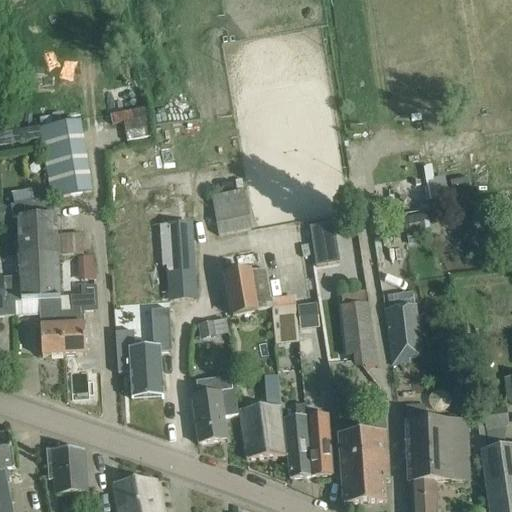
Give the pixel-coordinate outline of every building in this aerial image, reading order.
[(53,200),(92,193),(79,124),(40,131),(53,200)] [(35,125),(0,130),(0,144),(37,138),(35,125)] [(247,194),(213,200),(219,235),(253,230),(247,194)] [(10,206),(0,208),(0,223),(13,221),(10,206)] [(405,225),(407,239),(426,236),(424,222),(405,225)] [(57,236),(57,237),(18,239),(21,303),(40,302),(61,301),(60,298),(59,298),(58,258),(84,257),(83,235),(57,236)] [(90,259),(80,260),(81,282),(91,281),(90,259)] [(265,271),(254,272),(253,264),(225,268),(232,315),(271,309),(265,271)] [(82,297),(60,298),(61,301),(62,327),(63,327),(64,358),(86,357),(85,326),(84,314),(98,313),(96,287),(81,288),(82,297)] [(62,327),(61,301),(40,302),(42,359),(64,358),(63,327),(62,327)] [(371,306),(346,309),(350,358),(357,358),(358,368),(373,367),(370,333),(374,331),(371,306)] [(297,307),(275,309),(279,349),(301,347),(297,307)] [(134,330),(115,331),(118,372),(130,371),(131,398),(163,396),(161,351),(172,350),(170,308),(152,309),(154,346),(135,347),(134,330)] [(414,308),(385,312),(392,366),(407,364),(404,343),(419,341),(414,308)] [(225,321),(203,324),(205,338),(227,334),(225,321)] [(287,459),(287,458),(277,377),(263,379),(267,407),(240,411),(247,461),(287,459)] [(198,446),(228,441),(225,419),(238,417),(233,379),(211,382),(211,383),(198,384),(200,398),(192,399),(198,446)] [(405,408),(408,471),(409,486),(411,485),(412,511),(437,511),(436,485),(470,483),(467,421),(425,423),(425,407),(405,408)] [(307,417),(305,418),(305,408),(297,408),(298,418),(287,419),(290,455),(288,455),(290,481),(311,479),(307,417)] [(307,417),(311,479),(332,478),(330,457),(333,457),(331,430),(330,415),(307,417)] [(339,436),(343,487),(344,507),(387,504),(385,484),(390,483),(386,433),(339,436)] [(10,485),(7,470),(15,469),(9,436),(0,437),(0,511),(12,511),(7,486),(10,485)] [(511,511),(511,450),(480,455),(488,511),(511,511)] [(48,482),(54,482),(55,497),(88,495),(84,452),(46,452),(48,482)] [(113,485),(117,505),(117,511),(160,511),(155,481),(113,485)]
